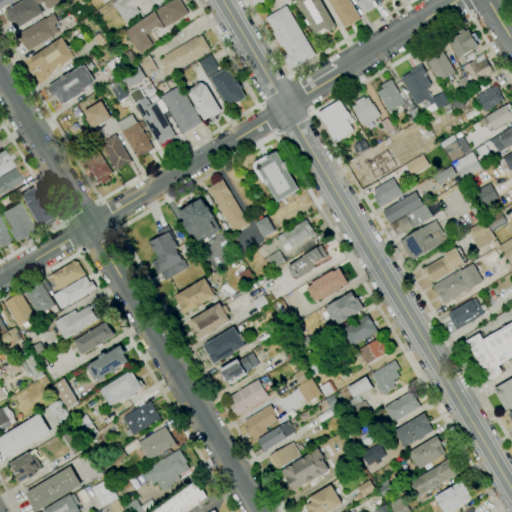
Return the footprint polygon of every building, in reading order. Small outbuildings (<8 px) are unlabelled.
[(15,0),(1,9),(0,7),(0,0),(15,0)] [(16,30),(5,11),(24,0),(60,0),(62,2),(49,9),(44,2),(39,5),(44,13),(16,30)] [(125,22),(112,3),(117,0),(149,0),(148,1),(147,0),(136,7),(139,12),(133,16),(134,17),(131,19),(130,18),(125,22)] [(140,54),(131,43),(134,41),(127,31),(155,11),(173,0),(179,0),(188,13),(164,28),(161,28),(158,27),(150,33),(157,42),(140,54)] [(321,36),(319,33),(316,34),(310,24),(308,26),(305,20),(307,19),(295,0),(320,0),(336,26),(334,26),(334,29),(331,31),(329,30),(321,36)] [(345,28),(328,0),(350,0),(361,19),(345,28)] [(363,14),(354,0),(373,0),(377,6),(363,14)] [(265,17),(273,32),(271,33),(279,47),(281,45),(286,54),(281,57),(289,70),(314,55),(285,5),(265,17)] [(28,51),(18,35),(21,33),(45,18),(46,18),(53,14),(59,22),(54,25),(59,32),(55,34),(55,35),(28,51)] [(458,59),(448,41),(465,30),(465,31),(468,29),(471,35),(475,33),(479,39),(476,41),(479,46),(458,59)] [(166,76),(161,69),(164,68),(159,61),(164,58),(163,56),(196,36),(197,38),(202,35),(210,50),(166,76)] [(52,76),(46,75),(44,73),(40,66),(37,68),(32,58),(62,37),(68,46),(70,45),(76,55),(75,56),(76,57),(64,65),(63,68),(61,69),(58,69),(53,73),(52,76)] [(439,83),(427,62),(438,56),(436,53),(442,49),(456,73),(452,75),(439,83)] [(467,63),(464,58),(473,52),(476,57),(467,63)] [(475,84),(465,66),(474,61),(473,60),(483,54),(486,59),(485,59),(493,73),(475,84)] [(148,77),(139,61),(149,55),(158,71),(148,77)] [(228,107),(211,79),(209,81),(198,63),(211,55),(218,68),(216,69),(218,73),(228,67),(236,80),(237,79),(242,87),(241,88),(247,98),(237,103),(236,102),(228,107)] [(114,75),(106,64),(116,57),(124,68),(114,75)] [(442,92),(448,102),(429,114),(426,108),(425,109),(422,105),(427,102),(426,100),(417,106),(411,97),(412,97),(401,78),(411,72),(410,71),(421,64),(427,73),(425,74),(432,85),(429,87),(429,88),(427,90),(432,98),(442,92)] [(130,88),(121,74),(137,65),(146,78),(130,88)] [(63,104),(56,95),(54,96),(48,88),(62,78),(62,77),(65,75),(66,76),(71,72),(71,73),(82,66),(83,67),(85,66),(95,81),(93,83),(93,84),(83,91),(84,92),(66,104),(65,103),(63,104)] [(462,94),(456,84),(459,82),(458,80),(465,76),(472,88),(462,94)] [(119,103),(109,85),(119,79),(129,97),(119,103)] [(389,112),(377,92),(383,89),(381,86),(391,79),(405,103),(389,112)] [(204,121),(201,114),(200,115),(195,107),(196,106),(188,93),(189,92),(188,90),(200,82),(204,84),(206,85),(222,112),(213,118),(212,117),(204,121)] [(485,112),(483,108),(480,109),(476,102),(478,101),(476,97),(496,85),(500,93),(499,93),(504,101),(485,112)] [(183,134),(161,97),(180,86),(202,123),(183,134)] [(160,146),(143,118),(144,118),(136,103),(146,97),(147,99),(148,99),(151,105),(156,102),(176,136),(160,146)] [(363,127),(352,107),(356,105),(355,102),(363,97),(365,99),(368,97),(372,104),(373,103),(381,116),(363,127)] [(447,114),(443,108),(450,104),(449,103),(459,97),(465,107),(455,113),(453,110),(447,114)] [(336,143),(318,114),(340,100),(347,111),(349,113),(351,115),(350,117),(352,117),(355,122),(350,124),(354,130),(347,134),(348,135),(336,143)] [(95,128),(94,126),(92,127),(87,117),(88,116),(85,111),(102,101),(112,118),(95,128)] [(490,132),(483,119),(486,117),(506,105),(507,106),(509,105),(511,109),(511,120),(494,131),(493,130),(490,132)] [(409,118),(412,117),(409,112),(416,107),(423,117),(412,124),(409,118)] [(138,159),(122,132),(123,131),(118,123),(132,114),(137,122),(138,121),(154,149),(138,159)] [(388,136),(380,122),(387,118),(395,131),(388,136)] [(410,143),(402,131),(416,123),(423,135),(410,143)] [(507,148),(499,135),(511,126),(511,145),(510,147),(510,146),(507,148)] [(116,172),(100,144),(116,134),(133,162),(116,172)] [(452,162),(443,147),(443,148),(440,143),(453,136),(464,154),(452,162)] [(359,154),(354,145),(364,139),(369,148),(359,154)] [(481,158),(476,149),(485,144),(490,153),(481,158)] [(102,185),(100,181),(97,184),(80,155),(96,145),(113,174),(109,176),(111,180),(102,185)] [(0,151),(2,150),(6,157),(8,156),(14,166),(10,168),(11,169),(0,175),(0,151)] [(375,180),(372,175),(369,177),(363,168),(367,166),(365,163),(370,160),(387,150),(390,155),(396,151),(402,163),(397,166),(398,167),(375,180)] [(279,202),(269,186),(266,185),(264,183),(262,183),(254,169),(254,168),(254,167),(254,166),(254,165),(255,164),(256,162),(257,162),(268,155),(269,157),(277,152),(284,163),(286,162),(290,169),(288,170),(300,190),(279,202)] [(511,170),(511,171),(503,158),(511,152),(511,170)] [(412,176),(405,164),(423,154),(429,166),(412,176)] [(463,181),(458,172),(455,167),(454,167),(452,163),(456,160),(459,165),(460,164),(462,168),(463,168),(463,169),(477,161),(482,169),(463,181)] [(439,185),(434,176),(451,166),(457,175),(439,185)] [(0,176),(13,169),(17,177),(19,176),(21,180),(20,181),(20,182),(0,193),(0,176)] [(381,207),(374,197),(377,195),(374,190),(393,178),(402,194),(381,207)] [(234,233),(224,216),(222,217),(221,214),(222,213),(220,209),(218,210),(216,207),(218,206),(210,192),(209,193),(207,190),(208,190),(207,188),(222,179),(249,224),(234,233)] [(462,196),(456,185),(462,181),(468,193),(462,196)] [(484,206),(475,192),(490,183),(499,198),(484,206)] [(38,230),(23,203),(24,203),(19,195),(33,187),(37,195),(39,194),(54,221),(38,230)] [(390,224),(383,212),(415,192),(423,204),(390,224)] [(199,243),(193,233),(191,234),(184,223),(187,222),(181,212),(203,199),(208,207),(209,206),(216,217),(214,219),(220,230),(199,243)] [(18,242),(16,239),(0,213),(18,202),(33,228),(31,229),(33,233),(18,242)] [(400,235),(393,224),(424,205),(432,217),(413,228),(413,227),(400,235)] [(492,232),(485,220),(500,211),(507,223),(492,232)] [(265,238),(255,222),(266,216),(275,231),(265,238)] [(0,251),(0,218),(13,240),(10,242),(12,244),(0,251)] [(286,252),(277,237),(306,220),(311,228),(312,228),(315,234),(286,252)] [(412,262),(400,242),(435,220),(443,234),(441,236),(443,239),(441,241),(443,243),(412,262)] [(478,249),(467,230),(484,220),(495,239),(478,249)] [(165,281),(161,273),(158,274),(151,262),(159,257),(156,252),(155,252),(151,245),(151,244),(150,242),(151,242),(150,240),(158,236),(156,233),(168,226),(176,240),(175,241),(179,247),(188,242),(191,247),(181,253),(182,254),(180,255),(183,260),(184,260),(188,267),(165,281)] [(511,265),(500,245),(511,238),(511,265)] [(298,279),(296,276),(295,277),(289,267),(299,261),(299,260),(304,258),(303,256),(321,246),(328,256),(316,264),(318,268),(312,272),(312,271),(298,279)] [(433,283),(429,276),(427,278),(422,269),(426,268),(425,267),(446,256),(445,254),(456,248),(466,264),(433,283)] [(274,269),(267,258),(279,250),(286,262),(274,269)] [(72,262),(73,261),(80,263),(79,264),(85,275),(59,290),(50,275),(72,262)] [(444,304),(440,296),(439,297),(432,286),(461,269),(462,270),(473,264),(483,282),(469,290),(469,289),(444,304)] [(316,302),(307,288),(313,285),(312,283),(333,270),(334,272),(340,268),(348,283),(342,287),(343,289),(339,291),(326,299),(323,301),(322,299),(316,302)] [(245,288),(238,275),(248,269),(256,281),(245,288)] [(68,305),(60,291),(86,276),(90,282),(92,281),(97,289),(68,305)] [(185,315),(180,306),(181,306),(176,297),(178,295),(205,278),(212,288),(213,287),(215,292),(214,293),(216,296),(204,304),(205,305),(196,310),(195,308),(185,315)] [(39,316),(24,291),(41,281),(41,282),(45,280),(52,291),(48,293),(55,305),(56,305),(59,311),(55,314),(51,308),(39,316)] [(338,325),(335,319),(333,321),(325,309),(328,308),(327,307),(352,292),(356,299),(357,298),(364,309),(338,325)] [(26,328),(24,325),(19,328),(15,320),(14,321),(10,315),(11,314),(4,303),(21,293),(36,318),(28,322),(30,325),(26,328)] [(259,312),(253,301),(263,295),(270,306),(259,312)] [(270,306),(281,298),(296,323),(285,330),(270,306)] [(457,330),(448,315),(451,314),(450,313),(475,298),(484,314),(457,330)] [(201,340),(190,321),(220,303),(222,307),(226,305),(230,313),(227,315),(231,321),(219,328),(219,330),(210,335),(210,334),(201,340)] [(65,339),(55,323),(75,310),(77,313),(89,306),(98,319),(82,329),(83,330),(80,332),(79,330),(76,333),(76,334),(74,336),(73,334),(65,339)] [(344,348),(341,343),(346,339),(341,331),(368,315),(378,332),(351,348),(350,345),(344,348)] [(0,336),(0,318),(8,332),(0,336)] [(83,355),(75,341),(106,322),(115,336),(103,343),(104,343),(94,349),(83,355)] [(489,380),(467,342),(482,333),(485,339),(511,322),(511,358),(501,365),(504,371),(489,380)] [(0,336),(8,332),(16,327),(23,340),(8,349),(2,353),(0,349),(0,336)] [(215,364),(204,346),(207,345),(207,344),(235,327),(246,346),(233,354),(234,355),(226,359),(226,358),(215,364)] [(298,353),(289,338),(298,333),(301,339),(308,336),(313,345),(298,353)] [(367,365),(358,351),(381,337),(389,352),(367,365)] [(37,360),(30,347),(40,342),(47,354),(37,360)] [(98,382),(96,380),(96,381),(88,368),(92,366),(91,364),(101,358),(100,357),(106,353),(107,354),(122,345),(127,353),(125,354),(130,362),(118,369),(120,371),(113,375),(112,373),(105,377),(106,378),(102,380),(98,382)] [(36,381),(31,372),(28,373),(25,368),(11,376),(5,366),(30,351),(45,375),(36,381)] [(312,377),(300,356),(310,351),(314,357),(316,356),(320,363),(318,365),(322,372),(312,377)] [(230,384),(229,382),(226,381),(225,380),(226,377),(221,370),(239,359),(240,360),(252,353),(259,365),(247,372),(248,374),(230,384)] [(386,395),(383,394),(381,391),(379,392),(376,387),(378,386),(372,375),(395,361),(400,369),(396,371),(399,376),(394,379),(396,383),(393,384),(395,388),(388,392),(389,393),(386,395)] [(300,385),(293,375),(305,368),(311,378),(300,385)] [(103,388),(129,372),(130,373),(133,372),(138,380),(139,380),(140,382),(141,381),(144,386),(143,387),(144,389),(136,393),(137,395),(128,401),(128,400),(121,403),(120,401),(113,405),(103,388)] [(354,398),(348,388),(367,377),(373,388),(366,393),(365,392),(359,396),(354,398)] [(67,410),(52,385),(64,378),(79,403),(67,410)] [(311,378),(321,394),(307,403),(297,387),(300,385),(311,378)] [(237,417),(229,404),(234,401),(231,396),(258,379),(269,397),(237,417)] [(511,408),(507,411),(494,390),(511,379),(511,408)] [(325,397),(319,387),(330,381),(336,391),(325,397)] [(0,400),(0,387),(2,386),(8,395),(6,396),(6,397),(0,400)] [(393,424),(384,408),(412,392),(421,407),(393,424)] [(332,411),(325,399),(332,395),(339,406),(332,411)] [(359,396),(363,402),(365,401),(372,413),(353,424),(342,406),(354,398),(359,396)] [(134,436),(123,418),(151,401),(151,402),(152,401),(156,408),(155,408),(161,419),(134,436)] [(255,439),(253,436),(250,438),(245,428),(248,426),(244,421),(271,405),(277,415),(275,416),(278,421),(266,428),(268,431),(255,439)] [(0,431),(0,409),(2,408),(6,415),(11,413),(16,421),(12,424),(12,425),(0,431)] [(7,459),(0,448),(0,437),(41,413),(52,432),(7,459)] [(405,448),(395,431),(425,413),(431,423),(429,424),(434,431),(405,448)] [(263,453),(261,449),(262,448),(258,439),(289,421),(295,433),(286,438),(287,439),(263,453)] [(138,443),(166,427),(176,444),(149,461),(138,443)] [(357,453),(349,440),(360,433),(361,436),(371,430),(377,440),(357,453)] [(75,455),(62,435),(67,432),(77,447),(78,447),(81,451),(75,455)] [(420,470),(409,453),(437,436),(442,444),(441,445),(445,453),(443,455),(420,470)] [(276,471),(268,457),(293,443),(301,456),(276,471)] [(127,457),(112,466),(107,457),(122,448),(127,457)] [(164,492),(158,482),(153,485),(150,480),(147,482),(141,473),(180,449),(188,462),(186,463),(190,469),(183,474),(183,473),(179,476),(181,480),(172,486),(173,487),(164,492)] [(294,491),(289,483),(288,484),(281,472),(319,449),(324,458),(323,459),(329,470),(317,477),(317,478),(306,485),(305,484),(294,491)] [(19,485),(16,479),(18,478),(13,469),(14,469),(11,463),(30,452),(31,453),(32,455),(34,454),(43,469),(38,472),(39,474),(30,479),(19,485)] [(418,498),(409,483),(440,465),(439,464),(448,459),(457,475),(449,480),(418,498)] [(37,511),(26,494),(71,467),(82,485),(37,511)] [(383,496),(378,489),(382,486),(381,483),(387,479),(394,490),(383,496)] [(103,508),(92,489),(107,480),(118,499),(103,508)] [(188,511),(211,511),(215,510),(216,511),(154,511),(197,480),(208,498),(188,511)] [(363,497),(357,487),(370,480),(375,489),(363,497)] [(451,511),(444,511),(435,497),(462,480),(468,490),(472,498),(469,500),(470,501),(451,511)] [(309,511),(306,507),(308,506),(307,505),(313,502),(310,498),(331,485),(343,504),(329,511),(309,511)] [(44,511),(43,511),(71,494),(71,495),(74,494),(80,504),(78,506),(81,505),(83,508),(80,510),(81,511),(80,511),(44,511)] [(409,511),(393,511),(389,505),(402,497),(411,511),(409,511)] [(126,511),(123,507),(136,499),(143,511),(126,511)] [(111,511),(108,506),(118,500),(125,511),(111,511)]
